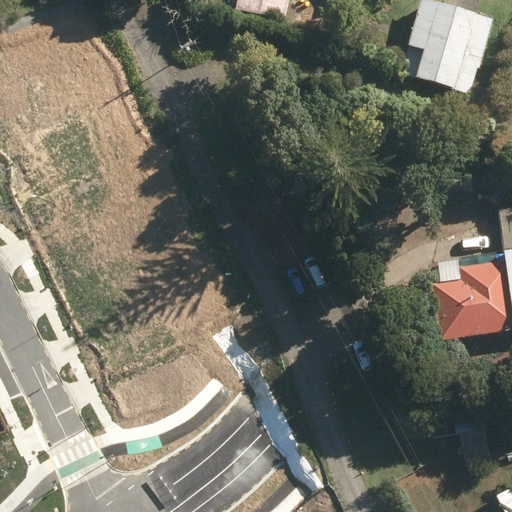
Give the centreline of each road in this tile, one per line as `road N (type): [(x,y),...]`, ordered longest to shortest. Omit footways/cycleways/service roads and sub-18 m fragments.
road 1 (track): [(361,511),(116,0)]
road 2 (residential): [(101,511),(0,298)]
road 3 (residential): [(185,511),(280,426)]
